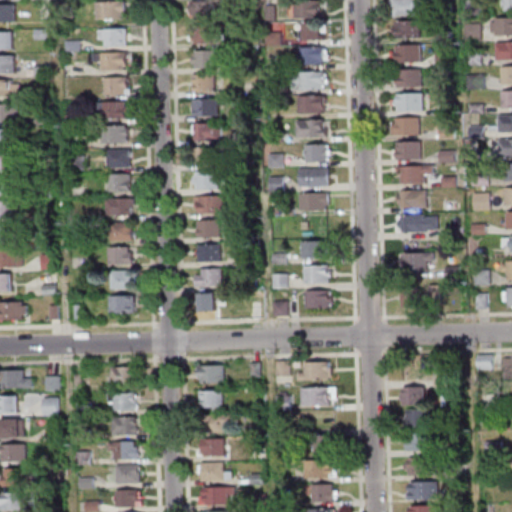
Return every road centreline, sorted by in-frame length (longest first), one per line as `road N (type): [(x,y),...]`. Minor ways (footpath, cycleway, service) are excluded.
road 1 (residential): [(177,511),(160,0)]
road 2 (residential): [(379,511),(363,0)]
road 3 (residential): [(0,345),(511,332)]
